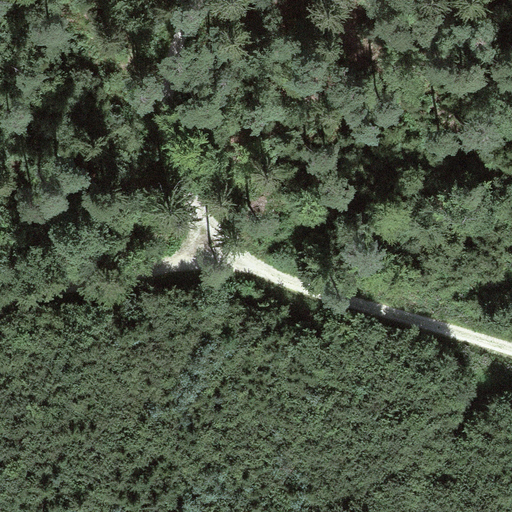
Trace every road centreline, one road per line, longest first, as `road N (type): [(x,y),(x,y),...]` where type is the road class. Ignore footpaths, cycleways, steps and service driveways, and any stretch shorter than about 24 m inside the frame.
road 1 (track): [(199,0),(157,77),(175,159),(207,211),(206,259),(272,269),(511,350)]
road 2 (track): [(0,298),(206,259)]
